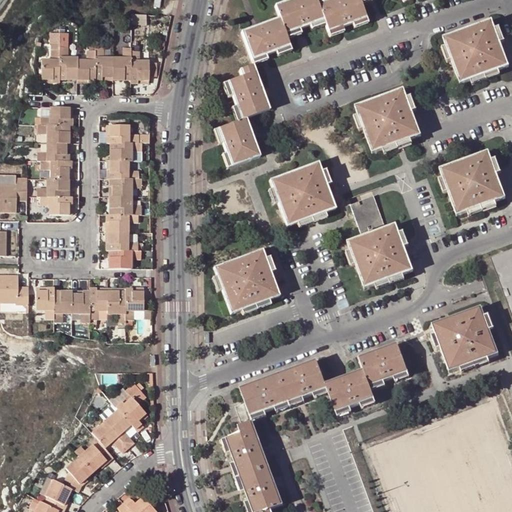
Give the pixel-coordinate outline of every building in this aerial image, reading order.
[(333,0),(319,5),(316,0),(296,0),(277,7),(281,20),(243,34),(253,62),(267,57),(277,53),(292,48),(289,40),(287,36),(300,31),(311,27),(325,22),(327,26),(329,33),(342,29),(353,25),(368,19),(362,5),(361,1),(362,0),(333,0)] [(135,15),(134,23),(147,23),(147,15),(135,15)] [(369,24),(368,19),(353,25),(355,29),(369,24)] [(313,31),(327,26),(325,22),(311,27),(313,31)] [(445,40),(448,49),(453,62),(462,86),(473,82),(499,72),(510,68),(501,44),(496,31),(493,22),(445,40)] [(344,33),(342,29),(329,33),(331,38),(344,33)] [(501,29),(496,31),(501,44),(506,42),(501,29)] [(302,35),(300,31),(287,36),(289,40),(302,35)] [(114,59),(113,82),(131,82),(132,54),(132,45),(123,44),(122,60),(114,59)] [(293,52),(292,48),(277,53),(279,58),(293,52)] [(78,63),(78,60),(68,59),(68,49),(60,49),(60,53),(60,81),(78,81),(78,63)] [(449,64),(453,62),(448,49),(444,51),(449,64)] [(96,53),(96,82),(113,82),(114,59),(103,59),(104,50),(96,50),(96,53)] [(60,81),(60,53),(52,53),(52,63),(41,62),(41,84),(60,85),(60,81)] [(96,82),(96,53),(87,53),(87,63),(78,63),(78,81),(78,85),(96,85),(96,82)] [(131,82),(131,85),(149,85),(149,65),(139,65),(139,54),(132,54),(131,82)] [(268,61),(267,57),(253,62),(255,66),(268,61)] [(240,72),(243,79),(228,84),(233,98),(237,109),(242,122),(238,124),(218,131),(223,145),(227,155),(232,169),(261,158),(247,120),(272,111),(255,66),(240,72)] [(501,77),(499,72),(473,82),(474,87),(501,77)] [(229,100),(233,98),(228,84),(224,86),(229,100)] [(357,109),(360,118),(365,132),(374,156),(384,152),(412,141),(422,138),(413,114),(408,100),(405,92),(357,109)] [(412,99),(408,100),(413,114),(417,113),(412,99)] [(51,118),(40,118),(35,118),(35,126),(36,126),(69,127),(73,127),(73,109),(51,109),(51,118)] [(40,109),(40,118),(51,118),(51,109),(40,109)] [(233,110),(238,124),(242,122),(237,109),(233,110)] [(361,133),(365,132),(360,118),(356,120),(361,133)] [(108,124),(108,133),(107,145),(110,145),(142,145),(148,145),(150,145),(150,136),(129,136),(129,125),(108,124)] [(47,145),(69,145),(69,127),(36,126),(37,135),(47,134),(47,145)] [(219,147),(223,145),(218,131),(214,133),(219,147)] [(413,146),(412,141),(384,152),(386,156),(413,146)] [(40,162),(69,162),(69,145),(47,145),(47,154),(37,155),(37,162),(40,162)] [(131,163),(131,152),(142,152),(142,148),(142,145),(110,145),(110,162),(129,163),(131,163)] [(131,163),(141,163),(142,152),(131,152),(131,163)] [(441,172),(445,180),(450,194),(458,218),(469,214),(496,204),(507,200),(498,176),(493,163),(490,154),(441,172)] [(228,171),(232,169),(227,155),(223,156),(228,171)] [(497,161),(493,163),(498,176),(502,174),(497,161)] [(40,171),(51,171),(51,180),(69,180),(72,180),(72,162),(69,162),(40,162),(40,171)] [(110,162),(107,162),(107,180),(110,180),(138,181),(138,172),(129,172),(129,163),(110,162)] [(271,182),(274,191),(279,205),(287,229),(298,225),(325,215),(336,211),(327,187),(322,174),(319,165),(271,182)] [(326,172),(322,174),(327,187),(331,186),(326,172)] [(0,177),(0,185),(28,186),(28,180),(28,179),(0,177)] [(47,190),(36,190),(36,198),(40,198),(69,198),(69,180),(51,180),(47,180),(47,190)] [(138,181),(110,180),(110,198),(131,198),(131,189),(141,189),(141,181),(138,181)] [(445,196),(450,194),(445,180),(440,182),(445,196)] [(17,201),(17,198),(27,198),(28,186),(0,185),(0,212),(17,213),(17,201)] [(275,206),(279,205),(274,191),(270,193),(275,206)] [(69,198),(40,198),(40,207),(51,206),(51,217),(71,217),(71,198),(69,198)] [(141,208),(131,209),(131,198),(110,198),(110,216),(138,216),(141,216),(141,208)] [(349,245),(352,254),(357,267),(365,291),(376,287),(403,277),(414,273),(406,249),(400,235),(398,227),(387,231),(375,198),(352,207),(364,239),(349,245)] [(498,209),(496,204),(469,214),(470,219),(498,209)] [(327,220),(325,215),(298,225),(300,230),(327,220)] [(110,216),(107,216),(106,234),(128,235),(128,225),(138,225),(138,216),(110,216)] [(138,245),(128,245),(128,235),(106,234),(106,253),(109,253),(138,253),(138,245)] [(405,234),(400,235),(406,249),(410,248),(405,234)] [(511,250),(479,263),(511,354),(511,250)] [(214,270),(218,279),(223,292),(231,316),(242,312),(269,302),(279,298),(271,275),(265,261),(262,252),(214,270)] [(138,253),(109,253),(109,270),(131,270),(131,261),(141,261),(140,253),(138,253)] [(353,269),(357,267),(352,254),(348,255),(353,269)] [(270,259),(265,261),(271,275),(275,273),(270,259)] [(19,277),(0,277),(0,303),(8,304),(19,304),(19,305),(29,305),(28,292),(19,292),(19,287),(19,277)] [(405,282),(403,277),(376,287),(378,292),(405,282)] [(218,294),(223,292),(218,279),(214,280),(218,294)] [(54,292),(54,289),(36,289),(37,311),(46,311),(47,322),(54,322),(54,292)] [(90,322),(96,322),(99,322),(98,312),(108,312),(108,294),(108,289),(90,289),(90,293),(90,322)] [(144,312),(144,290),(126,290),(126,294),(126,322),(133,322),(133,312),(144,312)] [(72,316),(72,293),(54,292),(54,322),(54,324),(63,325),(63,315),(72,316)] [(72,316),(82,316),(82,325),(90,325),(90,322),(90,293),(72,293),(72,316)] [(126,322),(126,294),(108,294),(108,312),(108,315),(118,315),(118,325),(126,325),(126,322)] [(271,307),(269,302),(242,312),(243,317),(271,307)] [(19,304),(8,304),(8,312),(29,313),(29,305),(19,305),(19,304)] [(433,327),(436,336),(441,349),(450,373),(461,369),(488,360),(499,355),(489,331),(485,318),(481,309),(433,327)] [(489,316),(485,318),(489,331),(494,330),(489,316)] [(436,351),(441,349),(436,336),(432,338),(436,351)] [(271,511),(283,506),(253,423),(251,419),(265,414),(276,410),(303,400),(314,396),(328,391),(329,395),(337,414),(350,409),(361,405),(374,401),(371,393),(370,388),(384,383),(395,379),(408,374),(397,346),(360,360),(364,372),(326,386),(318,363),(241,391),(246,405),(236,409),(242,427),(239,428),(242,436),(228,441),(232,454),(236,465),(246,492),(251,504),(253,511),(271,511)] [(463,374),(489,364),(488,360),(461,369),(463,374)] [(410,378),(408,374),(395,379),(396,383),(410,378)] [(384,383),(370,388),(371,393),(385,387),(384,383)] [(329,395),(328,391),(314,396),(316,400),(329,395)] [(120,403),(122,406),(131,398),(129,395),(120,403)] [(145,414),(131,398),(122,406),(117,411),(131,426),(138,434),(144,428),(138,421),(145,414)] [(304,405),(303,400),(276,410),(277,414),(304,405)] [(376,405),(374,401),(361,405),(362,410),(376,405)] [(112,404),(105,410),(110,416),(117,411),(112,404)] [(351,414),(350,409),(337,414),(339,419),(351,414)] [(131,426),(117,411),(110,416),(104,422),(128,449),(134,444),(124,433),(131,426)] [(265,414),(251,419),(253,423),(267,418),(265,414)] [(128,449),(104,422),(91,434),(100,444),(105,450),(112,443),(122,455),(128,449)] [(228,456),(232,454),(228,441),(223,442),(228,456)] [(106,461),(109,464),(114,459),(105,450),(100,444),(94,449),(91,446),(85,452),(78,457),(93,474),(100,467),(106,461)] [(78,457),(85,452),(80,446),(73,452),(78,457)] [(79,486),(85,481),(93,474),(78,457),(65,469),(68,473),(61,485),(71,490),(78,494),(81,488),(79,486)] [(103,469),(109,464),(106,461),(100,467),(103,469)] [(242,494),(246,492),(236,465),(232,466),(242,494)] [(38,494),(43,497),(51,481),(46,478),(38,494)] [(65,511),(67,508),(63,507),(66,500),(71,490),(61,485),(51,481),(43,497),(48,499),(45,506),(58,511),(65,511)] [(154,511),(143,499),(136,506),(130,499),(124,505),(130,511),(154,511)] [(30,510),(34,511),(36,511),(40,503),(35,501),(30,510)] [(58,511),(45,506),(40,503),(36,511),(58,511)]
